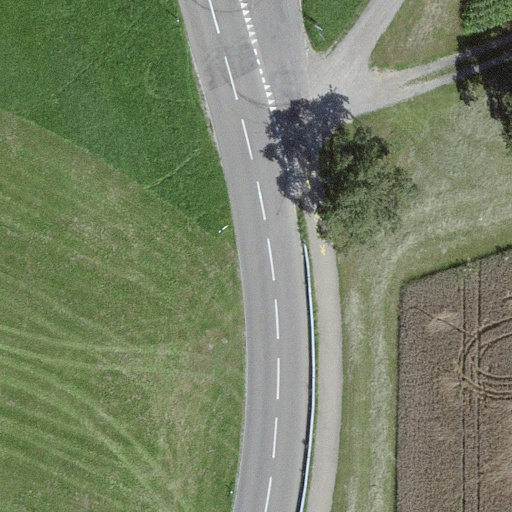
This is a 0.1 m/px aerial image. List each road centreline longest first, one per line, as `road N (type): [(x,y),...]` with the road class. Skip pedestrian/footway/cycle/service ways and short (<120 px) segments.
road 1 (tertiary): [(266,511),(276,437),(277,302),(240,107)]
road 2 (track): [(246,132),(511,47)]
road 3 (unclassified): [(240,107),(267,94),(278,0)]
